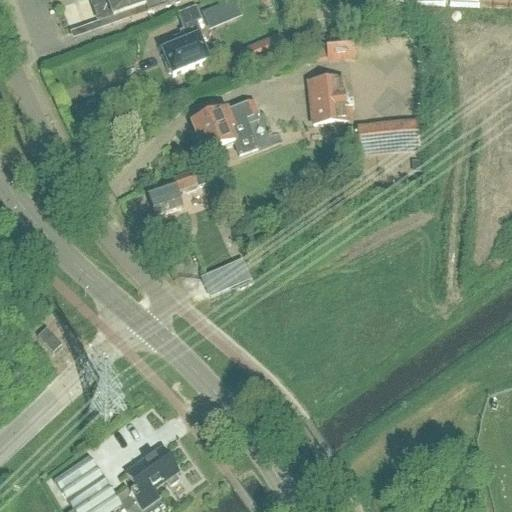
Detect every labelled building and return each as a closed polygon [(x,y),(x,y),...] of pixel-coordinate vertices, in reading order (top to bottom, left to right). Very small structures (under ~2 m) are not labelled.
[(77,0),(79,5),(90,1),(99,27),(129,17),(132,24),(201,0),(77,0)] [(232,6),(203,18),(209,32),(237,21),(232,6)] [(178,51),(163,57),(167,67),(166,70),(169,78),(172,79),(173,82),(209,67),(200,44),(203,42),(197,28),(202,26),(196,12),(178,19),(184,35),(180,36),(182,40),(174,43),(178,51)] [(356,43),(327,49),(331,70),(360,65),(356,43)] [(344,83),(307,87),(312,132),(349,128),(349,123),(354,123),(352,106),(347,106),(344,83)] [(169,92),(150,105),(169,135),(188,123),(169,92)] [(260,157),(248,128),(261,122),(254,107),(193,132),(206,162),(236,149),(242,164),(260,157)] [(197,197),(198,193),(193,178),(172,187),(173,191),(148,200),(156,222),(182,213),(178,201),(183,199),(187,200),(197,197)] [(48,334),(39,342),(54,358),(62,350),(48,334)] [(180,477),(163,453),(139,471),(138,470),(127,478),(136,492),(131,495),(143,511),(160,500),(156,494),(167,486),(171,492),(180,485),(176,479),(180,477)] [(118,511),(119,511),(87,465),(55,487),(72,511),(118,511)]
